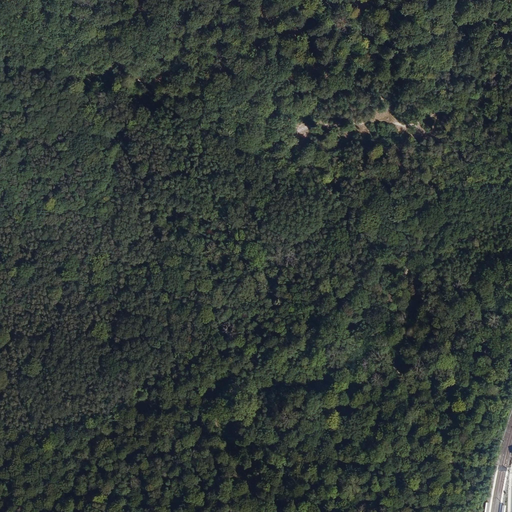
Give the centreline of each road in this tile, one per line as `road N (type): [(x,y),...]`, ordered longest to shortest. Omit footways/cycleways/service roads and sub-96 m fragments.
road 1 (unknown): [(0,447),(207,391),(399,369)]
road 2 (track): [(265,511),(207,391),(170,235)]
road 3 (track): [(390,324),(399,372),(464,478),(466,511)]
road 4 (track): [(337,511),(340,433),(358,372),(390,324)]
road 5 (track): [(434,189),(429,136),(455,66),(478,37),(511,32)]
road 6 (track): [(0,135),(49,151),(67,146),(111,81)]
road 7 (track): [(390,324),(434,189)]
